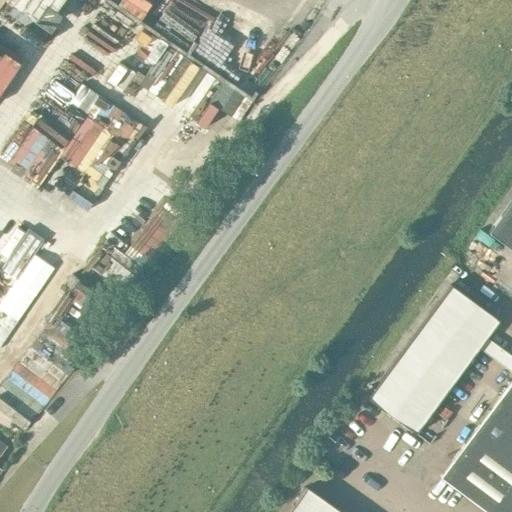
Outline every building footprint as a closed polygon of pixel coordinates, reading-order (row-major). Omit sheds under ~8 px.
[(187,51),(159,93),(199,120),(213,101),(234,116),(249,93),(187,51)] [(161,85),(176,66),(169,60),(154,79),(161,85)] [(511,248),(511,198),(488,231),(511,248)] [(21,312),(54,245),(0,219),(0,282),(9,287),(2,303),(0,302),(0,347),(18,310),(21,312)] [(416,433),(498,320),(450,284),(367,397),(416,433)] [(24,362),(0,387),(0,399),(28,426),(59,394),(24,362)] [(511,511),(511,379),(449,464),(440,476),(488,511),(511,511)] [(342,511),(306,486),(287,511),(342,511)]
